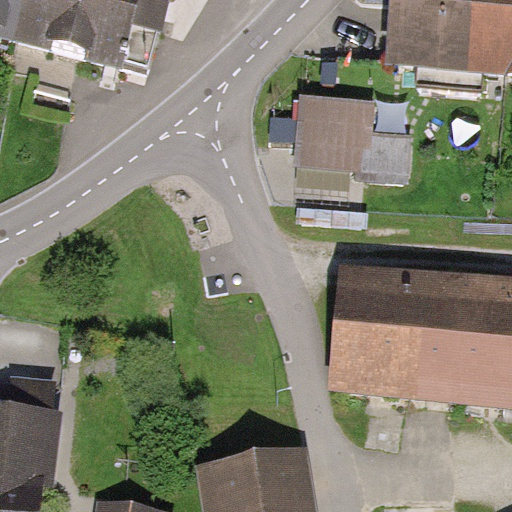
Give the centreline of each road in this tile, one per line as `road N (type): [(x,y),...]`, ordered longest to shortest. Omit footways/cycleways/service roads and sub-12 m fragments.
road 1 (unclassified): [(199,111),(281,277),(334,511)]
road 2 (unclassified): [(199,111),(72,206),(0,245)]
road 3 (unclassified): [(311,0),(199,111)]
